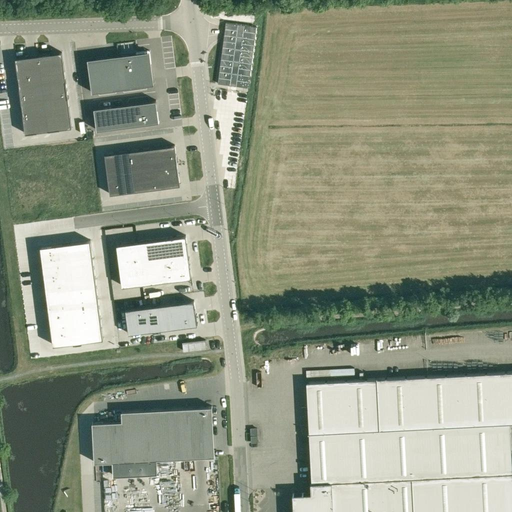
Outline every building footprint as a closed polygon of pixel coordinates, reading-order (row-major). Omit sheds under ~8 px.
[(148,51),(88,59),(92,92),(154,84),(154,82),(152,83),(150,65),(149,65),(148,51)] [(27,56),(16,58),(18,77),(19,87),(22,104),(23,114),(25,133),(37,132),(49,130),(60,129),(60,128),(72,127),(68,98),(66,80),(62,52),(50,53),(39,55),(27,56)] [(156,100),(94,108),(97,130),(157,122),(154,102),(156,101),(156,100)] [(175,145),(105,154),(110,194),(179,185),(175,145)] [(186,235),(117,244),(122,286),(192,277),(186,235)] [(91,239),(40,246),(53,345),(104,338),(91,239)] [(194,300),(125,309),(129,333),(198,324),(194,300)] [(205,339),(183,342),(184,351),(206,348),(205,339)] [(511,511),(511,463),(510,422),(511,422),(511,371),(307,382),(312,482),(311,482),(311,484),(313,484),(313,492),(293,493),(293,511),(511,511)] [(122,420),(92,422),(93,423),(94,423),(96,460),(94,460),(94,462),(215,456),(215,454),(213,454),(210,407),(212,407),(212,406),(122,410),(122,420)]
